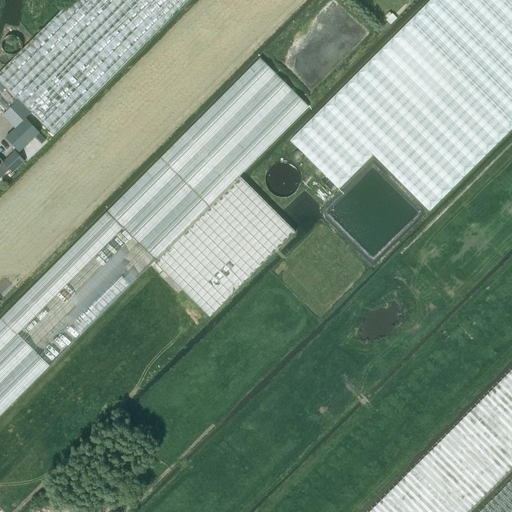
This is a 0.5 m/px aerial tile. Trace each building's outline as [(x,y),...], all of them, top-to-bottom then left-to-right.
[(73,0),(0,72),(0,80),(32,113),(53,135),(187,0),(73,0)] [(374,156),(429,212),(449,192),(471,170),(511,129),(511,0),(431,0),(423,8),(293,138),(290,141),(320,170),(335,185),(340,190),(374,156)] [(154,262),(239,176),(308,107),(260,59),(0,319),(0,417),(149,267),(154,262)] [(0,80),(0,103),(7,111),(3,116),(15,129),(6,138),(19,152),(40,133),(26,119),(32,113),(0,80)] [(13,173),(25,161),(15,151),(3,162),(0,159),(0,178),(10,169),(13,173)] [(168,276),(210,318),(295,232),(239,176),(154,262),(168,276)] [(149,267),(164,281),(168,276),(154,262),(149,267)] [(467,511),(511,467),(511,369),(369,511),(467,511)] [(511,511),(511,480),(480,511),(511,511)]
